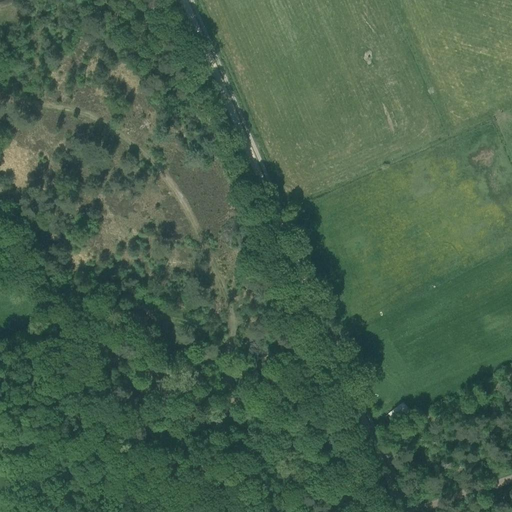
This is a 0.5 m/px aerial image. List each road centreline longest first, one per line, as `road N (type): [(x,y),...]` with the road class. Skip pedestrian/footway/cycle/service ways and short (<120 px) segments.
road 1 (track): [(402,511),(184,0)]
road 2 (track): [(0,101),(93,114),(150,157),(192,206),(227,306),(231,406),(269,490),(257,511)]
